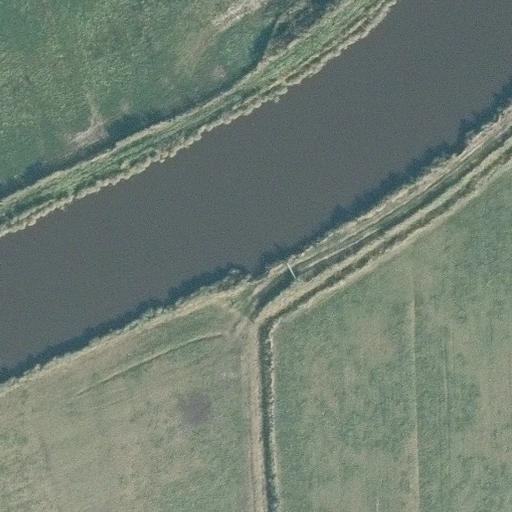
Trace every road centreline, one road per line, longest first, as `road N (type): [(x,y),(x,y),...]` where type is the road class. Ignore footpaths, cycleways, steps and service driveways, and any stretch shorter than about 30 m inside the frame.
road 1 (track): [(358,0),(314,38),(116,156),(0,211)]
road 2 (track): [(511,118),(420,192),(315,258),(265,279),(237,309)]
